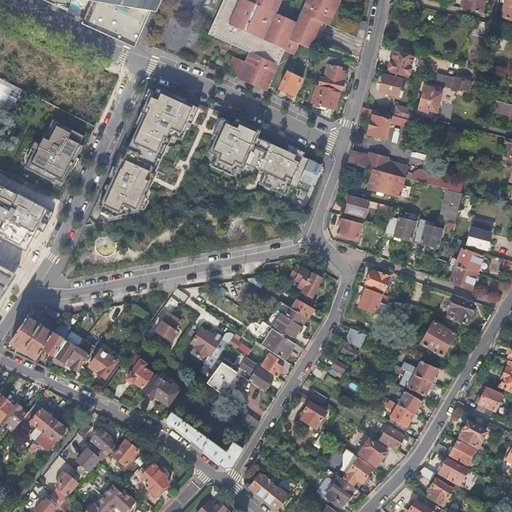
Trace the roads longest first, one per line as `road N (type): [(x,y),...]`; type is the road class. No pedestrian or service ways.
road 1 (residential): [(23,303),(302,251),(319,241)]
road 2 (residential): [(229,483),(334,319),(348,270),(319,241)]
road 3 (residential): [(23,303),(144,65)]
road 4 (residential): [(367,511),(421,457),(511,293)]
road 5 (residential): [(0,362),(168,439),(210,470)]
road 6 (residential): [(144,65),(223,91),(343,147)]
road 7 (residential): [(343,147),(382,0)]
road 8 (residential): [(0,4),(134,60)]
